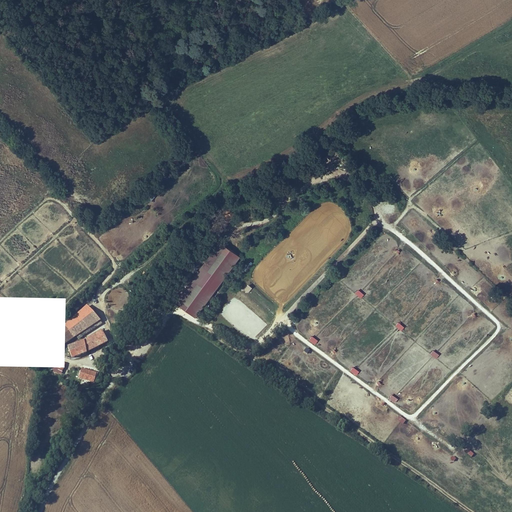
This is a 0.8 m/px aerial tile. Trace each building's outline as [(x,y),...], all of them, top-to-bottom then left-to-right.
[(146,199),(149,202),(155,195),(152,192),(146,199)] [(223,238),(178,301),(204,320),(250,257),(223,238)] [(244,288),(248,291),(252,286),(248,283),(244,288)] [(361,297),(364,293),(357,288),(354,292),(361,297)] [(102,310),(78,330),(87,342),(93,338),(107,328),(112,325),(102,310)] [(401,330),(405,326),(398,321),(395,324),(401,330)] [(107,328),(93,338),(96,342),(110,332),(107,328)] [(78,330),(61,344),(69,355),(87,342),(78,330)] [(315,343),(318,339),(310,335),(308,340),(315,343)] [(114,338),(82,354),(88,363),(119,346),(114,338)] [(436,358),(439,354),(433,349),(430,353),(436,358)] [(51,371),(63,373),(65,362),(53,360),(51,371)] [(356,375),(359,370),(353,366),(350,370),(356,375)] [(80,370),(77,379),(93,384),(96,375),(80,370)] [(389,398),(395,402),(398,397),(392,393),(389,398)] [(403,425),(407,420),(400,415),(397,419),(403,425)] [(468,449),(465,451),(471,457),(473,454),(468,449)]
